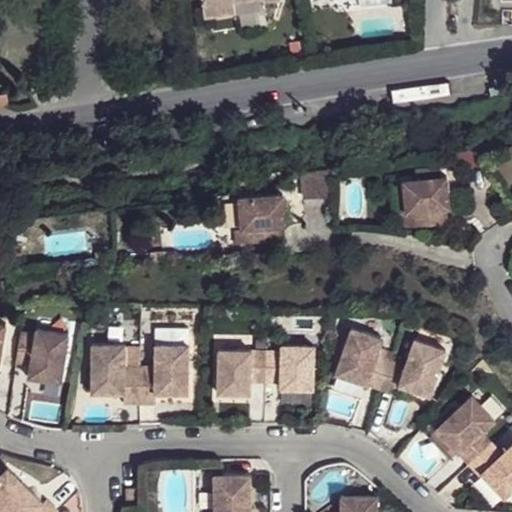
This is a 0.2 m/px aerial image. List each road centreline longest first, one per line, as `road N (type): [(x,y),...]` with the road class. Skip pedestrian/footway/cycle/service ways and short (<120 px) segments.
road 1 (tertiary): [(73,123),(467,59)]
road 2 (residential): [(92,449),(291,445)]
road 3 (residential): [(291,445),(347,445),(373,458),(429,511)]
road 4 (residential): [(73,123),(99,1)]
